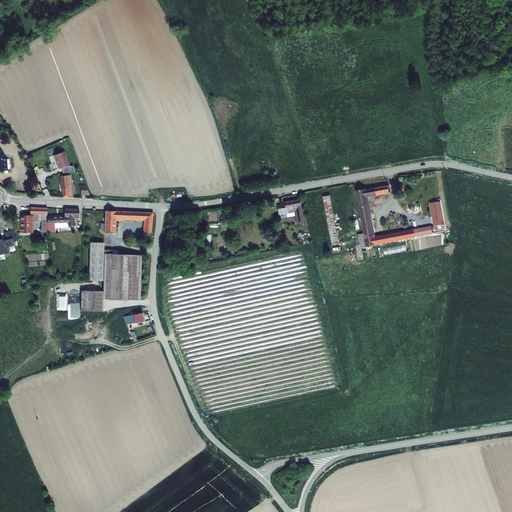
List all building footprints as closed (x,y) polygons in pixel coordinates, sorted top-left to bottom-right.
[(53,157),(58,171),(61,170),(69,167),(63,153),(53,157)] [(69,168),(69,167),(61,170),(62,175),(67,175),(66,169),(69,168)] [(71,199),(68,177),(59,178),(62,199),(71,199)] [(76,189),(79,197),(87,197),(85,191),(84,188),(83,186),(76,189)] [(387,189),(364,193),(365,200),(388,196),(387,189)] [(364,193),(354,195),(362,249),(372,247),(371,238),(365,200),(364,193)] [(330,196),(323,197),(332,245),(339,244),(330,196)] [(285,202),(286,203),(287,212),(296,211),(297,219),(303,218),(300,200),(285,202)] [(441,228),(435,201),(425,203),(431,230),(441,228)] [(48,208),(32,207),(32,213),(37,213),(44,213),(44,222),(45,231),(49,230),(48,208)] [(67,216),(49,216),(51,231),(51,232),(57,230),(55,222),(68,223),(68,225),(76,226),(77,217),(81,217),(81,209),(67,209),(67,216)] [(155,212),(107,210),(107,232),(116,232),(117,218),(147,219),(147,233),(153,233),(155,212)] [(31,232),(35,232),(35,214),(23,214),(24,229),(27,229),(31,228),(31,232)] [(411,229),(413,238),(428,235),(427,226),(411,229)] [(411,229),(371,238),(372,247),(413,238),(411,229)] [(13,232),(13,231),(7,232),(9,239),(4,240),(0,240),(0,250),(1,255),(7,253),(7,251),(12,250),(12,248),(11,246),(17,245),(16,241),(20,240),(20,237),(15,239),(13,232)] [(103,245),(90,245),(89,282),(103,282),(103,288),(81,288),(80,307),(102,307),(102,299),(139,300),(140,254),(112,254),(112,252),(103,251),(103,245)] [(132,314),(129,314),(130,317),(131,323),(145,320),(144,311),(138,313),(134,313),(135,316),(132,316),(132,314)] [(153,322),(147,324),(150,336),(156,334),(153,322)]
